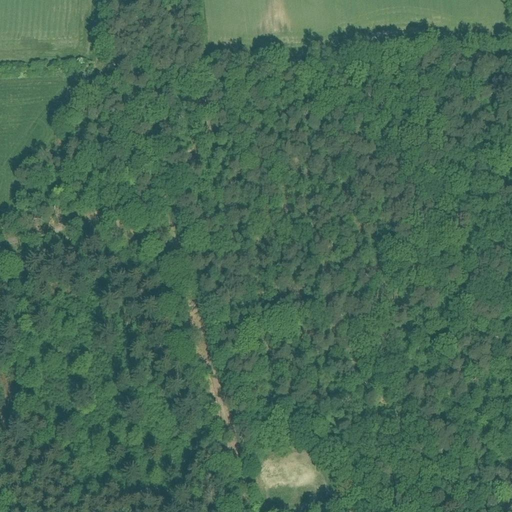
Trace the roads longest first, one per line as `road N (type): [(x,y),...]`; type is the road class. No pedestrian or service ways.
road 1 (track): [(249,511),(161,195)]
road 2 (track): [(161,195),(198,107),(192,0)]
road 3 (track): [(161,195),(0,244)]
